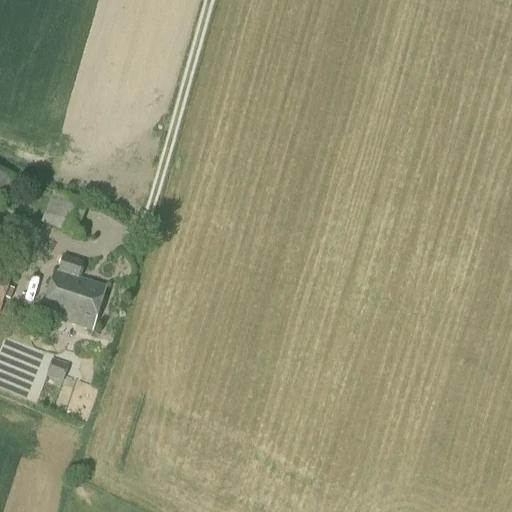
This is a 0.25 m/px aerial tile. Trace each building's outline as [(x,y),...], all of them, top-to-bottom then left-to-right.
[(8,194),(15,176),(0,170),(0,195),(2,192),(8,194)] [(75,238),(88,206),(53,192),(40,224),(75,238)] [(77,279),(82,263),(63,258),(58,274),(54,273),(41,316),(91,331),(104,287),(77,279)] [(9,300),(13,290),(7,287),(9,281),(0,277),(0,303),(2,298),(9,300)] [(62,383),(68,366),(51,360),(45,377),(62,383)]
